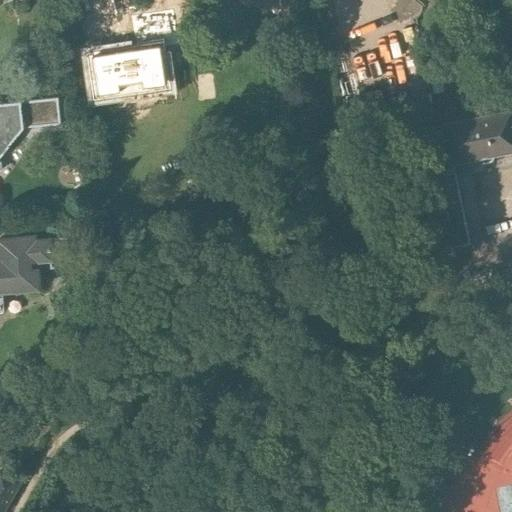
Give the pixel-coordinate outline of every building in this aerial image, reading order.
[(511,68),(497,1),(467,8),(470,21),(486,17),(494,54),(488,55),(490,64),(496,63),(498,72),(511,68)] [(165,44),(165,47),(177,45),(172,11),(132,17),(137,48),(165,44)] [(165,47),(165,44),(137,48),(85,56),(91,101),(172,89),(165,47)] [(60,101),(0,106),(0,161),(27,129),(62,126),(60,101)] [(511,110),(430,127),(448,218),(422,224),(428,252),(470,243),(454,164),(480,159),(483,163),(488,162),(492,161),(493,156),(511,152),(511,110)] [(0,316),(7,315),(5,296),(35,292),(33,264),(52,263),(52,270),(72,269),(71,239),(0,242),(0,316)] [(397,266),(369,272),(375,301),(403,296),(397,266)] [(0,511),(4,511),(20,485),(0,473),(0,511)]
